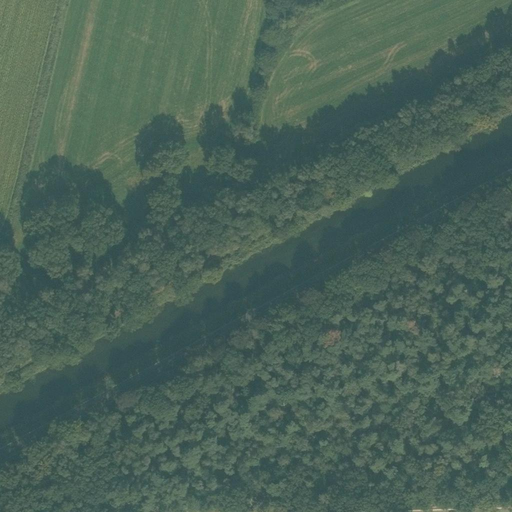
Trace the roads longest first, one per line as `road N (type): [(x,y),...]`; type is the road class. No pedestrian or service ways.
road 1 (track): [(511,92),(0,376)]
road 2 (primary): [(0,456),(511,176)]
road 3 (unclassified): [(375,511),(511,508)]
